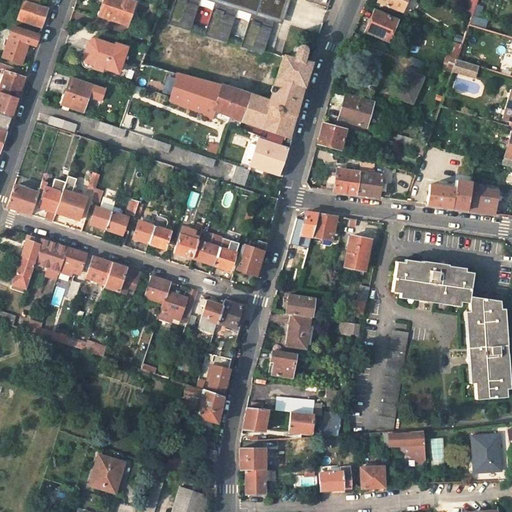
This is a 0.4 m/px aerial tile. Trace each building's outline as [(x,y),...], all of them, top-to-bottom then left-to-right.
[(23,0),(17,18),(41,26),(47,8),(23,0)] [(136,1),(131,0),(102,0),(97,16),(127,26),(136,1)] [(172,0),(168,15),(188,22),(195,0),(212,0),(213,0),(204,27),(224,34),(234,7),(249,12),(240,39),(261,46),(270,18),(271,18),(277,0),(172,0)] [(401,12),(405,0),(378,0),(377,2),(401,12)] [(468,0),(464,13),(471,16),(474,5),(476,0),(468,0)] [(481,7),(474,5),(471,16),(468,25),(484,30),(487,21),(478,18),(481,7)] [(389,40),(397,19),(374,10),(365,31),(389,40)] [(165,25),(166,19),(158,16),(156,23),(165,25)] [(204,27),(188,22),(187,26),(203,31),(204,27)] [(21,62),(28,41),(35,43),(38,34),(13,25),(3,56),(21,62)] [(464,34),(459,32),(456,42),(461,44),(464,34)] [(240,39),(224,34),(223,38),(239,43),(240,39)] [(85,50),(88,51),(85,58),(103,64),(102,67),(103,67),(117,71),(120,63),(122,63),(127,48),(116,44),(116,46),(93,39),(91,40),(89,41),(87,44),(85,50)] [(456,42),(452,41),(443,68),(451,72),(452,70),(456,59),(458,54),(461,44),(456,42)] [(289,137),(295,117),(310,64),(304,62),(307,51),(306,48),(304,47),(301,45),(299,46),(297,46),(292,59),(283,56),(270,102),(251,97),(243,124),(269,131),(289,137)] [(103,64),(85,58),(83,58),(81,62),(81,65),(81,66),(83,69),(86,69),(88,69),(90,68),(91,66),(102,70),(103,67),(102,67),(103,64)] [(470,64),(462,61),(456,59),(452,70),(467,75),(470,64)] [(476,78),(480,66),(470,64),(467,75),(476,78)] [(422,77),(403,69),(398,81),(401,82),(395,97),(411,103),(422,77)] [(0,85),(0,91),(17,97),(20,88),(24,77),(5,70),(0,85)] [(251,97),(177,76),(170,101),(213,120),(215,111),(243,124),(251,97)] [(105,89),(71,78),(62,105),(84,112),(89,96),(102,100),(105,89)] [(401,82),(398,81),(392,95),(395,97),(401,82)] [(511,89),(510,89),(500,118),(504,120),(502,125),(511,127),(511,89)] [(0,113),(11,117),(15,106),(17,97),(0,91),(0,113)] [(373,104),(346,96),(340,121),(366,127),(373,104)] [(11,117),(0,113),(0,128),(6,130),(8,126),(11,117)] [(75,131),(77,124),(52,116),(49,123),(75,131)] [(346,130),(324,122),(320,134),(318,143),(341,149),(346,130)] [(102,123),(99,130),(125,138),(128,131),(102,123)] [(511,130),(501,164),(511,167),(511,130)] [(292,138),(289,137),(269,131),(266,142),(260,140),(252,166),(282,177),(286,163),(290,146),(292,138)] [(424,150),(427,143),(400,136),(398,144),(424,150)] [(144,144),(169,152),(171,145),(146,137),(144,144)] [(188,159),(213,166),(215,159),(190,151),(188,159)] [(245,185),(249,170),(236,166),(231,181),(245,185)] [(336,169),(335,177),(328,176),(325,190),(330,191),(357,195),(360,172),(336,169)] [(96,187),(100,173),(93,171),(88,186),(95,189),(96,187)] [(382,175),(360,172),(357,195),(378,198),(380,190),(384,190),(385,184),(381,183),(382,175)] [(57,212),(79,219),(87,196),(72,191),(76,178),(68,176),(67,181),(57,212)] [(43,193),(39,206),(48,209),(45,219),(53,221),(57,212),(67,181),(56,178),(52,188),(45,186),(47,180),(42,179),(38,191),(43,193)] [(455,179),(454,188),(430,185),(426,204),(443,207),(468,210),(470,187),(471,182),(455,179)] [(38,191),(15,183),(8,206),(19,210),(31,214),(38,191)] [(103,189),(96,187),(95,189),(92,198),(99,201),(103,189)] [(497,190),(470,187),(468,210),(489,213),(493,214),(497,190)] [(139,201),(133,199),(128,212),(135,214),(138,202),(139,201)] [(112,211),(96,205),(91,220),(97,222),(95,225),(106,228),(112,211)] [(128,216),(112,211),(106,228),(117,232),(118,229),(123,231),(128,216)] [(306,211),(302,234),(312,236),(318,213),(306,211)] [(331,215),(318,213),(312,236),(332,240),(336,215),(331,215)] [(155,225),(149,243),(159,246),(160,243),(165,245),(170,230),(164,228),(166,222),(164,218),(157,216),(155,225)] [(138,239),(149,243),(155,225),(139,220),(134,234),(140,236),(138,239)] [(173,251),(193,257),(199,239),(191,237),(193,229),(182,225),(173,251)] [(28,234),(21,256),(35,261),(42,239),(28,234)] [(199,239),(193,257),(214,264),(222,241),(200,234),(199,239)] [(246,235),(244,243),(250,245),(252,237),(246,235)] [(370,239),(350,235),(344,265),(364,269),(370,239)] [(35,261),(34,263),(48,267),(45,274),(57,278),(59,270),(67,247),(54,243),(42,239),(35,261)] [(244,243),(236,266),(256,273),(265,241),(259,239),(256,247),(250,245),(244,243)] [(231,244),(222,241),(214,264),(224,268),(226,263),(231,265),(236,251),(230,249),(231,244)] [(294,265),(303,268),(308,248),(300,245),(294,265)] [(67,247),(59,270),(71,273),(73,267),(80,269),(86,253),(78,251),(67,247)] [(27,283),(34,263),(35,261),(21,256),(13,278),(27,283)] [(104,259),(93,256),(87,276),(106,282),(113,262),(104,259)] [(449,263),(423,260),(423,264),(397,261),(394,293),(419,296),(418,300),(444,303),(445,299),(469,302),(473,336),(470,337),(472,364),(475,364),(479,398),(509,395),(507,361),(510,361),(508,332),(504,332),(502,299),(471,293),(473,270),(449,267),(449,263)] [(113,262),(106,282),(105,286),(124,292),(126,286),(132,269),(122,265),(113,262)] [(140,271),(132,269),(126,286),(134,289),(140,271)] [(163,303),(167,291),(170,281),(158,277),(151,275),(144,296),(163,303)] [(72,280),(67,295),(75,298),(80,283),(72,280)] [(367,300),(370,285),(363,284),(360,299),(367,300)] [(197,290),(189,288),(186,297),(187,297),(194,300),(197,290)] [(161,310),(171,314),(180,317),(187,297),(186,297),(167,291),(163,303),(161,310)] [(290,313),(310,316),(311,316),(314,298),(287,295),(285,312),(290,313)] [(222,304),(207,299),(206,300),(200,298),(197,306),(196,310),(198,311),(200,311),(199,316),(204,318),(200,330),(213,334),(217,322),(222,304)] [(367,300),(360,299),(353,298),(351,311),(364,312),(367,300)] [(241,305),(227,300),(224,299),(222,304),(217,322),(234,327),(241,305)] [(196,310),(197,306),(193,304),(190,313),(196,315),(198,311),(196,310)] [(17,315),(1,309),(0,311),(0,321),(13,326),(17,315)] [(161,310),(158,319),(168,322),(171,314),(161,310)] [(190,313),(186,325),(193,327),(196,315),(190,313)] [(305,347),(310,316),(290,313),(288,328),(291,328),(288,345),(305,347)] [(358,333),(360,323),(341,320),(339,333),(351,334),(352,332),(358,333)] [(30,321),(27,330),(38,334),(40,329),(40,328),(41,325),(30,321)] [(40,329),(38,334),(65,343),(66,338),(40,329)] [(377,432),(393,431),(411,333),(396,331),(377,432)] [(86,342),(67,335),(66,338),(65,343),(84,350),(86,342)] [(87,341),(86,342),(84,350),(102,356),(105,347),(87,341)] [(272,374),(292,376),(295,354),(272,351),(270,361),(274,362),(274,365),(272,374)] [(141,369),(152,373),(162,376),(164,369),(143,363),(141,369)] [(210,390),(223,393),(228,373),(212,369),(208,385),(211,385),(210,390)] [(197,415),(217,423),(223,397),(202,390),(196,388),(184,384),(183,388),(181,393),(193,396),(188,409),(198,412),(197,415)] [(315,399),(278,395),(276,409),(291,411),(289,429),(311,432),(315,399)] [(268,408),(247,405),(242,428),(264,431),(268,408)] [(335,434),(340,414),(324,410),(320,435),(335,434)] [(411,432),(389,433),(389,446),(412,445),(412,455),(420,461),(426,460),(424,429),(411,430),(411,432)] [(472,435),(474,470),(501,468),(498,433),(472,435)] [(293,448),(292,437),(276,438),(276,449),(293,448)] [(205,449),(203,455),(203,456),(214,460),(214,443),(206,442),(204,448),(205,449)] [(262,447),(239,448),(239,459),(239,469),(245,468),(263,467),(262,447)] [(169,455),(163,468),(182,475),(187,462),(169,455)] [(121,462),(102,456),(97,471),(95,470),(90,485),(115,493),(120,477),(116,476),(121,462)] [(383,485),(382,465),(360,466),(361,486),(377,485),(383,485)] [(264,491),(263,467),(245,468),(246,492),(264,491)] [(350,469),(319,470),(320,488),(345,487),(351,487),(350,469)] [(154,511),(164,482),(150,479),(140,511),(154,511)] [(186,511),(193,490),(180,486),(172,511),(186,511)] [(209,499),(215,499),(214,493),(214,489),(201,489),(202,493),(202,497),(209,496),(209,499)] [(193,490),(186,511),(209,511),(209,499),(209,496),(202,497),(202,493),(193,490)]
